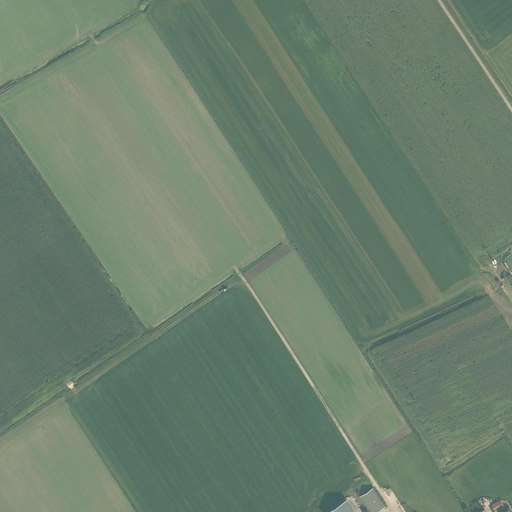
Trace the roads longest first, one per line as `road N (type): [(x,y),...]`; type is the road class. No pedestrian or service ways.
road 1 (track): [(371,477),(244,279)]
road 2 (track): [(511,109),(438,0)]
